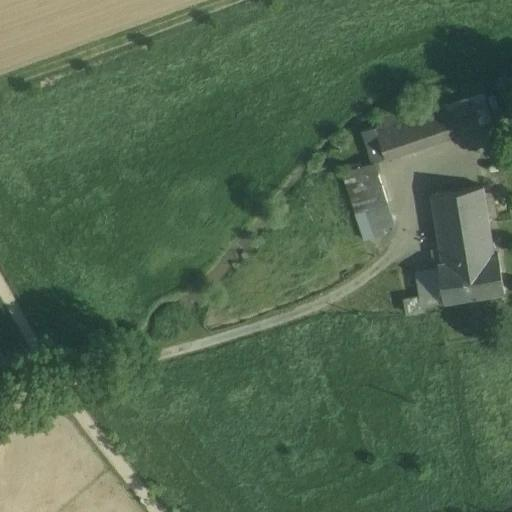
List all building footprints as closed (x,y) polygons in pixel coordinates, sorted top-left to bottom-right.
[(483,93),(446,105),(456,134),(492,122),(483,93)] [(446,105),(375,128),(385,158),(385,160),(456,137),(456,134),(446,105)] [(375,128),(362,132),(371,163),(375,161),(385,158),(375,128)] [(363,205),(387,197),(375,161),(371,163),(341,172),(353,208),(363,205)] [(484,185),(429,194),(439,260),(435,261),(436,267),(441,302),(505,293),(498,252),(494,253),(484,185)] [(387,197),(363,205),(374,238),(386,234),(384,229),(395,225),(387,197)] [(436,267),(414,271),(419,306),(441,302),(436,267)] [(421,294),(403,298),(406,314),(424,310),(421,294)]
